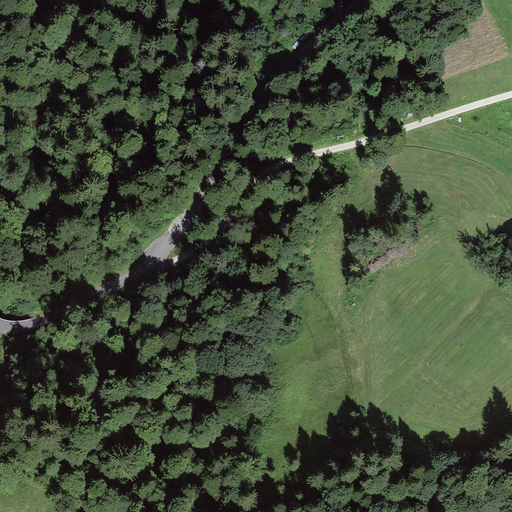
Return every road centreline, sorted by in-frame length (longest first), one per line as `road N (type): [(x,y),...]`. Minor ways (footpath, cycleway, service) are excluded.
road 1 (unclassified): [(0,323),(50,318),(149,264),(262,99),(361,0)]
road 2 (track): [(511,95),(277,166),(207,242),(177,260),(149,264)]
